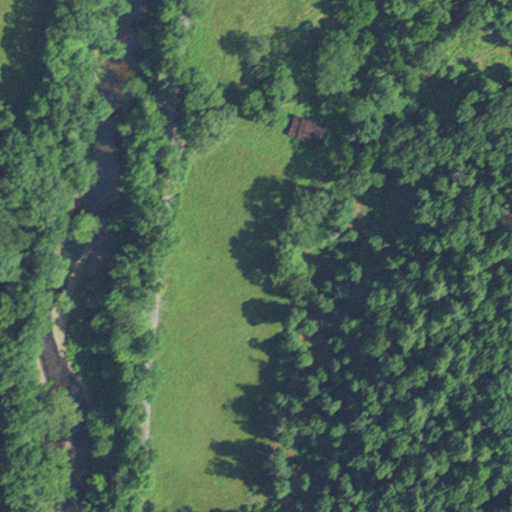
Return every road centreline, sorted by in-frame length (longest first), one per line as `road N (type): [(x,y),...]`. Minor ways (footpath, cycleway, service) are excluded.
road 1 (residential): [(139,511),(185,0)]
road 2 (track): [(350,0),(280,48),(220,114),(170,151)]
